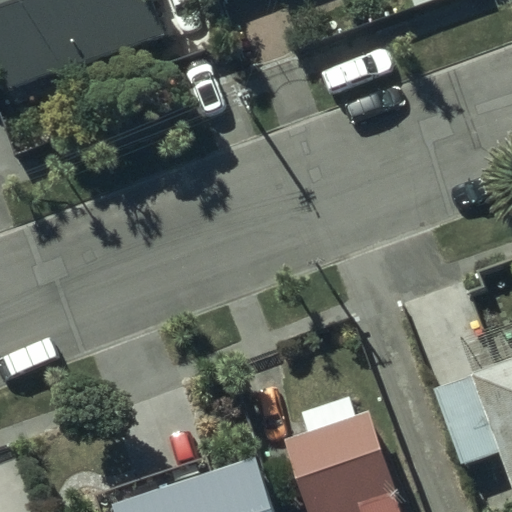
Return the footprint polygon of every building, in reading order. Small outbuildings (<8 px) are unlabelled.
[(0,0),(0,72),(7,96),(167,49),(152,0),(0,0)] [(412,0),(417,13),(450,0),(412,0)] [(511,365),(434,395),(463,470),(499,455),(511,488),(511,365)] [(403,511),(374,419),(291,446),(312,511),(403,511)] [(120,511),(276,511),(261,465),(121,511),(120,511)]
